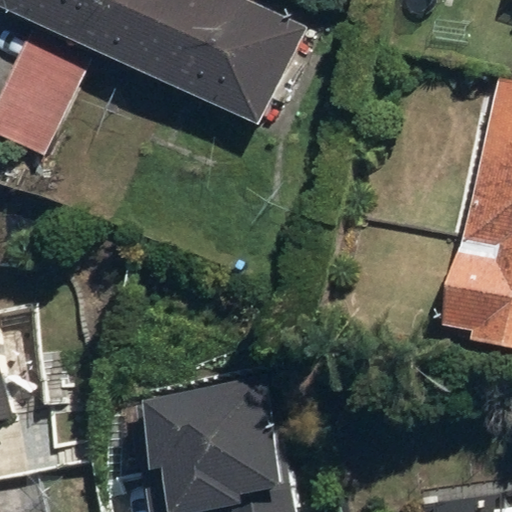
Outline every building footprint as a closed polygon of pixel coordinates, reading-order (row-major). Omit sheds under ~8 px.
[(0,117),(0,125),(63,155),(112,48),(278,123),(324,22),(274,0),(4,0),(45,18),(0,117)] [(511,117),(491,115),(465,336),(511,341),(511,117)] [(16,295),(0,299),(0,385),(34,378),(16,295)] [(287,358),(161,395),(194,511),(226,511),(324,484),(287,358)] [(36,511),(34,494),(0,499),(0,511),(36,511)]
